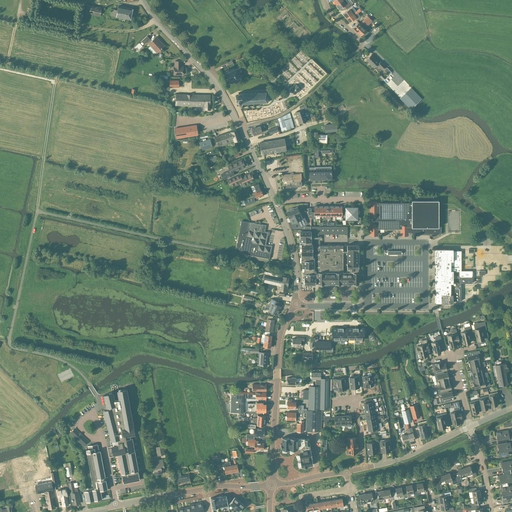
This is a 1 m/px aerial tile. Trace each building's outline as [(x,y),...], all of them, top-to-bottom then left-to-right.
[(342,0),(343,0),(336,5),(339,9),(342,7),(344,9),(350,5),(346,0),(342,0)] [(90,6),(86,5),(85,13),(89,14),(92,15),(97,15),(100,16),(100,15),(101,13),(101,8),(102,8),(91,6),(90,6)] [(116,17),(130,20),(133,9),(118,6),(116,17)] [(353,7),(343,14),(346,18),(353,13),(355,12),(356,11),(353,7)] [(353,13),(346,18),(350,23),(356,18),(357,19),(359,16),(360,15),(358,13),(361,11),(359,8),(358,10),(357,10),(356,11),(355,12),(353,13)] [(352,28),(356,32),(369,18),(367,16),(360,24),(358,22),(352,28)] [(369,18),(356,32),(360,36),(367,28),(368,28),(368,27),(368,26),(367,25),(372,20),(369,18)] [(144,45),(150,39),(147,36),(141,41),(144,45)] [(157,53),(164,46),(156,37),(148,44),(157,53)] [(366,60),(374,68),(377,65),(382,70),(386,67),(380,61),(379,63),(371,54),(366,60)] [(314,85),(326,72),(312,59),(300,72),(307,79),(314,85)] [(181,61),(174,61),(175,67),(173,67),(173,75),(183,75),(183,67),(181,67),(181,61)] [(240,68),(237,69),(237,68),(227,73),(232,83),(241,79),(239,73),(242,72),(240,68)] [(295,94),(300,89),(296,85),(291,90),(295,94)] [(400,98),(410,109),(422,99),(411,87),(400,98)] [(235,96),(235,97),(236,102),(239,101),(239,104),(266,102),(269,99),(269,95),(266,92),(238,94),(239,96),(236,96),(235,96)] [(175,106),(193,106),(193,101),(197,101),(197,98),(193,98),(193,94),(176,94),(175,106)] [(193,101),(193,106),(204,106),(204,109),(210,110),(210,95),(193,94),(193,98),(197,98),(197,101),(193,101)] [(306,105),(300,107),(301,110),(296,112),(299,123),(307,121),(303,110),(307,109),(306,105)] [(281,131),(294,128),(291,118),(279,122),(281,131)] [(265,128),(263,124),(259,126),(252,129),(254,135),(262,133),(261,129),(265,128)] [(175,128),(176,138),(198,135),(196,125),(175,128)] [(218,147),(240,140),(237,130),(230,132),(215,137),(218,147)] [(286,150),(285,146),(292,144),(291,137),(284,138),(266,141),(268,154),(286,150)] [(210,139),(203,141),(199,143),(202,151),(213,147),(210,139)] [(268,154),(266,141),(259,143),(261,155),(268,154)] [(215,155),(209,158),(211,163),(218,161),(215,155)] [(221,174),(223,179),(223,180),(234,175),(233,172),(245,166),(242,159),(228,166),(230,170),(222,173),(221,174)] [(297,168),(297,171),(299,171),(299,167),(300,167),(300,162),(287,163),(287,168),(297,168)] [(227,180),(229,184),(230,187),(239,183),(241,186),(254,180),(251,173),(241,177),(240,174),(227,180)] [(302,186),(301,173),(283,175),(283,188),(302,186)] [(254,192),(251,193),(253,198),(254,198),(256,198),(263,195),(264,195),(262,191),(261,190),(258,183),(253,186),(255,191),(254,192)] [(417,200),(411,200),(411,202),(379,202),(379,203),(378,203),(378,201),(370,201),(370,218),(372,218),(372,223),(370,223),(370,234),(378,234),(378,229),(383,229),(400,229),(400,233),(400,234),(408,234),(408,233),(410,233),(411,233),(411,234),(441,234),(441,227),(438,227),(438,200),(433,200),(433,196),(417,196),(417,200)] [(320,216),(320,206),(314,206),(314,212),(311,212),(311,215),(311,219),(314,219),(314,216),(319,216),(320,216)] [(345,214),(345,208),(342,208),(342,206),(336,206),(336,216),(342,216),(342,214),(345,214)] [(286,212),(289,218),(302,212),(301,210),(299,211),(297,207),(293,209),(293,208),(289,209),(290,210),(286,212)] [(346,208),(346,219),(357,219),(357,208),(346,208)] [(302,212),(289,218),(290,221),(291,220),(292,223),(298,220),(301,226),(307,224),(302,212)] [(260,224),(248,222),(241,221),(235,252),(269,259),(272,246),(265,245),(267,235),(268,232),(265,232),(266,225),(260,224)] [(304,284),(307,284),(315,284),(315,283),(317,283),(318,283),(318,284),(358,284),(358,272),(358,270),(358,268),(358,245),(347,245),(347,273),(348,273),(348,274),(343,274),(343,245),(318,245),(318,273),(315,273),(315,271),(314,271),(314,258),(312,258),(312,244),(311,244),(311,234),(344,234),(344,239),(347,239),(347,234),(347,227),(311,227),(311,231),(299,231),(299,242),(301,242),(301,264),(303,264),(303,268),(304,268),(304,271),(303,271),(304,271),(304,284)] [(455,251),(453,251),(453,249),(438,249),(437,249),(434,249),(434,266),(435,266),(435,270),(435,274),(434,274),(434,287),(435,287),(435,288),(435,292),(435,294),(434,294),(434,303),(441,303),(443,303),(453,303),(453,301),(461,301),(461,283),(472,283),(472,282),(472,276),(472,272),(472,271),(461,271),(461,269),(461,265),(461,251),(458,251),(458,250),(455,250),(455,251)] [(263,281),(279,285),(281,275),(265,271),(263,281)] [(281,275),(279,285),(278,290),(287,291),(288,276),(281,275)] [(277,315),(280,306),(277,305),(278,302),(271,299),(268,305),(271,306),(268,311),(277,315)] [(267,319),(265,330),(272,332),(274,320),(267,319)] [(487,332),(484,322),(478,323),(478,322),(474,323),(473,325),(475,329),(474,329),(477,341),(484,339),(482,333),(487,332)] [(472,336),(470,326),(464,327),(465,332),(461,333),(464,344),(470,343),(469,337),(472,336)] [(348,328),(340,328),(340,339),(340,343),(348,343),(348,339),(348,328)] [(447,336),(450,347),(456,346),(456,342),(459,342),(456,331),(451,333),(452,335),(447,336)] [(440,336),(435,337),(436,342),(431,343),(434,354),(441,353),(439,347),(442,346),(440,336)] [(304,338),(296,337),(296,338),(292,338),(292,346),(300,346),(301,341),(304,341),(304,338)] [(418,347),(417,347),(418,352),(419,352),(420,358),(427,356),(426,353),(429,352),(429,349),(426,339),(421,340),(422,345),(418,346),(418,347)] [(478,356),(480,355),(479,350),(470,353),(471,356),(467,356),(468,362),(469,362),(481,359),(479,359),(478,356)] [(268,353),(266,353),(259,352),(258,365),(267,366),(267,361),(268,353)] [(432,364),(434,373),(446,370),(445,364),(442,365),(441,362),(432,364)] [(495,365),(499,385),(507,384),(505,371),(508,371),(507,363),(495,365)] [(483,370),(483,366),(485,366),(485,364),(470,367),(471,372),(483,370)] [(446,370),(434,373),(436,381),(448,378),(447,373),(444,373),(443,371),(446,370)] [(471,372),(473,378),(487,374),(487,372),(484,373),(483,370),(471,372)] [(320,378),(320,373),(311,372),(311,379),(316,380),(316,386),(309,386),(309,390),(303,390),(303,399),(309,399),(308,409),(328,410),(329,378),(320,378)] [(363,376),(362,376),(363,387),(376,386),(375,379),(372,380),(371,375),(367,375),(367,374),(366,374),(365,374),(364,374),(363,375),(363,376)] [(473,383),(484,380),(483,380),(482,377),(487,376),(487,374),(473,378),(474,383),(473,383)] [(349,378),(350,389),(359,388),(358,377),(354,377),(354,376),(353,375),(352,375),(351,376),(350,376),(350,377),(349,378)] [(331,379),(331,390),(337,389),(337,390),(346,389),(345,378),(336,379),(331,379)] [(448,378),(436,381),(437,385),(435,385),(435,387),(439,386),(450,383),(449,383),(448,378)] [(451,389),(450,383),(439,386),(440,389),(438,390),(439,395),(441,394),(452,392),(448,392),(447,390),(451,389)] [(108,409),(104,410),(109,430),(110,435),(112,440),(113,446),(112,446),(112,447),(112,448),(113,450),(113,454),(118,453),(118,454),(121,474),(122,474),(122,476),(123,483),(140,480),(138,472),(138,471),(132,438),(130,438),(129,435),(135,434),(134,433),(132,433),(132,431),(134,430),(133,426),(131,426),(131,423),(132,423),(131,418),(130,419),(129,416),(131,416),(130,411),(128,411),(128,408),(130,408),(128,402),(128,401),(126,389),(121,390),(118,391),(118,392),(118,393),(112,394),(112,393),(104,395),(107,407),(108,407),(108,409)] [(231,396),(231,412),(243,413),(243,392),(236,392),(235,397),(231,396)] [(452,392),(441,394),(442,398),(440,398),(441,403),(450,401),(449,398),(453,397),(452,392)] [(497,392),(488,394),(491,407),(497,405),(496,402),(499,401),(497,392)] [(488,396),(479,398),(482,410),(488,409),(487,405),(490,405),(488,396)] [(298,410),(303,410),(303,405),(298,405),(298,404),(295,404),(296,402),(292,402),(292,399),(287,399),(287,402),(287,408),(295,408),(295,410),(298,410)] [(363,404),(364,409),(375,407),(375,406),(375,402),(372,402),(372,399),(365,400),(365,403),(363,404)] [(478,399),(470,401),(473,414),(478,413),(477,409),(480,409),(478,399)] [(256,413),(256,412),(257,412),(265,412),(266,403),(248,402),(248,413),(256,413)] [(413,419),(420,417),(417,404),(409,406),(413,419)] [(365,415),(375,413),(374,409),(379,408),(378,405),(375,406),(375,407),(364,409),(365,415)] [(459,407),(454,408),(455,412),(450,413),(453,424),(459,423),(459,419),(462,419),(459,407)] [(321,410),(306,409),(305,431),(314,431),(321,431),(321,410)] [(412,422),(409,409),(401,411),(404,424),(412,422)] [(298,413),(295,413),(295,412),(286,412),(286,420),(295,420),(295,417),(299,417),(303,417),(303,413),(304,413),(304,410),(303,410),(298,410),(298,413)] [(257,415),(257,412),(256,412),(256,413),(248,413),(246,413),(246,420),(253,420),(257,421),(257,415)] [(436,415),(439,429),(446,428),(444,422),(447,421),(446,413),(436,415)] [(351,415),(345,416),(346,427),(347,427),(351,427),(351,424),(354,424),(354,417),(351,417),(351,415)] [(340,427),(340,425),(340,416),(334,416),(334,418),(331,418),(332,425),(335,425),(335,428),(340,427)] [(417,426),(421,438),(428,436),(427,433),(428,432),(427,428),(426,428),(425,426),(428,425),(427,420),(417,423),(418,426),(417,426)] [(379,429),(378,423),(367,425),(368,431),(370,430),(371,433),(377,432),(377,429),(379,429)] [(406,429),(407,434),(409,441),(415,440),(413,432),(412,427),(406,429)] [(70,433),(84,446),(88,441),(81,435),(82,434),(80,433),(75,428),(72,431),(70,433)] [(246,434),(246,438),(254,439),(254,436),(264,437),(264,429),(254,428),(254,434),(246,434)] [(497,444),(505,443),(504,438),(509,437),(508,430),(495,432),(497,439),(497,444)] [(357,437),(347,438),(348,454),(349,453),(349,454),(350,454),(353,454),(354,453),(358,453),(357,437)] [(313,465),(309,438),(306,439),(306,438),(306,439),(305,439),(305,438),(297,438),(282,438),(282,443),(281,443),(280,448),(281,448),(281,450),(296,450),(296,449),(299,449),(300,452),(299,452),(301,467),(302,467),(307,467),(307,466),(313,465)] [(254,449),(255,449),(256,450),(257,450),(258,449),(263,450),(263,443),(258,443),(258,441),(255,441),(255,440),(248,439),(248,445),(254,446),(254,449)] [(379,440),(381,453),(390,452),(389,440),(386,441),(385,440),(379,440)] [(376,442),(366,443),(368,454),(377,453),(376,442)] [(510,442),(505,443),(497,444),(499,452),(500,457),(508,455),(507,450),(511,450),(510,442)] [(85,490),(84,491),(86,502),(91,501),(91,499),(93,499),(94,500),(98,499),(98,498),(102,497),(100,490),(107,489),(105,480),(104,480),(103,477),(105,477),(103,469),(102,469),(101,466),(103,466),(102,461),(100,462),(100,459),(101,458),(100,458),(99,455),(101,455),(100,450),(98,451),(96,444),(88,446),(88,449),(86,449),(86,452),(87,453),(89,453),(95,487),(96,486),(96,488),(85,490)] [(23,463),(6,467),(10,485),(32,480),(32,477),(50,474),(46,453),(27,457),(28,465),(24,466),(23,463)] [(162,474),(161,467),(164,467),(162,459),(156,461),(157,465),(153,466),(155,475),(162,474)] [(503,474),(511,473),(510,468),(511,467),(511,460),(501,462),(502,470),(503,474)] [(232,472),(230,465),(230,461),(222,463),(223,467),(224,467),(225,474),(232,472)] [(284,470),(288,463),(283,461),(280,468),(284,470)] [(470,466),(463,468),(466,475),(472,473),(473,477),(476,476),(473,467),(470,468),(470,466)] [(459,472),(454,474),(457,483),(462,481),(461,477),(466,475),(463,468),(458,470),(459,472)] [(181,476),(180,473),(175,474),(178,484),(190,481),(189,475),(181,476)] [(443,475),(445,482),(451,480),(453,484),(457,483),(454,474),(450,475),(449,473),(443,475)] [(498,475),(500,488),(508,486),(507,481),(511,480),(511,473),(503,474),(498,475)] [(440,484),(445,482),(443,475),(437,477),(438,479),(434,481),(437,490),(442,488),(440,484)] [(45,491),(47,504),(44,504),(43,505),(43,506),(43,507),(43,508),(44,508),(45,508),(48,508),(48,509),(55,508),(53,498),(54,497),(53,490),(51,482),(38,484),(36,485),(35,485),(37,493),(45,491)] [(70,494),(71,494),(73,504),(78,503),(77,496),(78,496),(77,488),(75,489),(73,482),(68,483),(70,494)] [(416,484),(417,487),(414,488),(415,495),(421,494),(420,491),(424,490),(422,483),(416,484)] [(405,486),(406,488),(403,489),(405,498),(410,496),(410,494),(413,494),(412,485),(405,486)] [(511,485),(508,486),(500,488),(502,500),(507,499),(510,499),(509,494),(511,493),(511,485)] [(400,499),(399,495),(403,495),(401,487),(395,488),(395,492),(393,492),(394,500),(400,499)] [(472,497),(481,496),(479,490),(476,490),(476,488),(467,489),(467,492),(471,492),(472,497)] [(63,506),(68,505),(66,496),(67,496),(66,489),(57,491),(58,498),(61,497),(63,506)] [(389,500),(391,500),(394,500),(393,492),(390,493),(390,489),(383,490),(385,498),(388,497),(389,500)] [(382,502),(381,499),(385,498),(383,490),(377,492),(377,494),(374,494),(376,503),(379,502),(379,503),(382,502)] [(371,504),(374,503),(376,503),(374,494),(372,495),(372,492),(366,494),(367,501),(370,501),(371,504)] [(445,496),(439,497),(440,503),(448,502),(447,496),(451,495),(450,492),(444,493),(445,496)] [(367,501),(366,494),(359,495),(359,496),(356,496),(358,506),(364,505),(363,502),(367,501)] [(230,496),(226,496),(228,503),(229,503),(234,507),(239,501),(234,497),(233,498),(230,496)] [(482,502),(481,496),(472,497),(474,504),(470,504),(470,507),(476,506),(476,503),(482,502)] [(22,508),(22,511),(28,511),(27,501),(17,503),(18,508),(22,508)] [(239,501),(234,507),(239,511),(244,507),(243,506),(244,505),(239,501)] [(448,502),(440,503),(441,510),(443,509),(443,511),(453,510),(453,507),(449,508),(448,502)] [(10,503),(10,505),(6,505),(7,509),(2,510),(2,509),(1,507),(0,507),(0,511),(11,511),(11,508),(12,507),(12,503),(10,503)]
